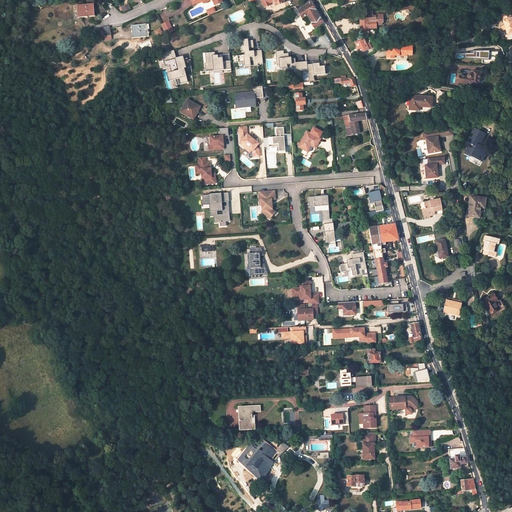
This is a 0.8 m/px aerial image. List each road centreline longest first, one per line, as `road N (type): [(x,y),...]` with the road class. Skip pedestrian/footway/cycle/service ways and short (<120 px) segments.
road 1 (tertiary): [(483,511),(418,313),(385,174)]
road 2 (unknown): [(229,424),(234,401),(289,399),(304,409),(442,381)]
road 3 (residential): [(344,50),(299,49),(260,25),(194,45)]
road 4 (residential): [(231,183),(385,174)]
road 5 (track): [(257,511),(207,452),(220,511)]
road 6 (tertiary): [(385,174),(344,50)]
